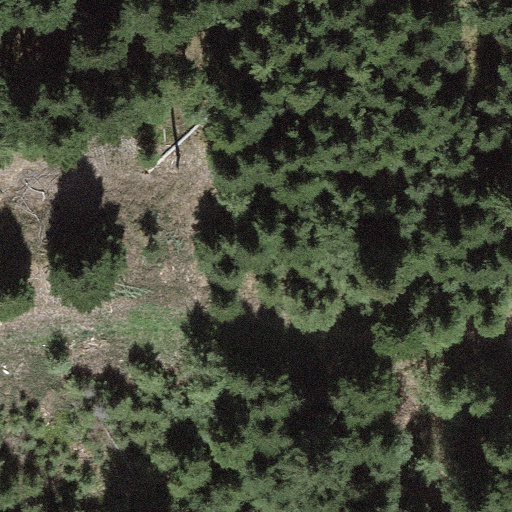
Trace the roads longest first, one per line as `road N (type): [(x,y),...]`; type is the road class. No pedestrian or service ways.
road 1 (track): [(0,344),(511,331)]
road 2 (track): [(251,511),(481,411)]
